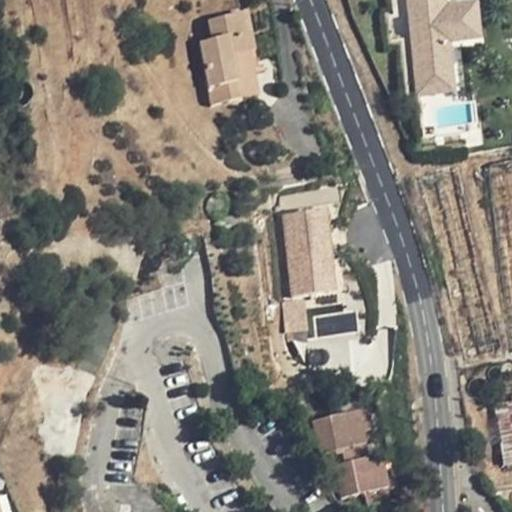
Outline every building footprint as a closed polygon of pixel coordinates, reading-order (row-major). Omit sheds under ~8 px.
[(446,0),(409,0),(417,94),(457,90),(453,43),(484,41),(480,0),(447,3),(446,0)] [(247,14),(240,15),(244,34),(250,33),(247,14)] [(244,34),(240,15),(209,21),(213,40),(201,42),(213,104),(242,98),(241,94),(233,57),(249,54),(254,53),(250,33),(244,34)] [(258,94),(249,54),(233,57),(241,94),(242,98),(258,94)] [(511,163),(488,167),(511,349),(511,163)] [(506,351),(504,343),(483,259),(461,170),(427,178),(429,188),(471,351),(484,349),(486,357),(506,351)] [(336,287),(328,207),(288,211),(296,291),(336,287)] [(226,217),(215,220),(217,229),(227,226),(226,217)] [(286,298),(289,325),(310,323),(307,296),(286,298)] [(511,401),(497,404),(505,465),(511,463),(511,401)] [(330,461),(358,457),(352,411),(299,418),(304,451),(328,448),(330,461)] [(373,455),(358,457),(330,461),(320,462),(324,493),(348,490),(350,503),(378,499),(373,455)]
